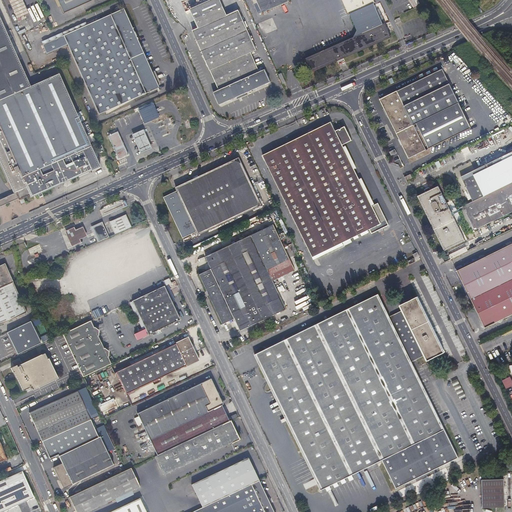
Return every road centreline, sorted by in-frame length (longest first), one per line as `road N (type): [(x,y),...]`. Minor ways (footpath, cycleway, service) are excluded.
road 1 (unclassified): [(511,426),(344,85)]
road 2 (unclassified): [(135,178),(293,511)]
road 3 (unknown): [(140,234),(97,254),(87,276),(98,296),(110,298),(152,276),(153,264)]
road 4 (unclassified): [(154,0),(218,142)]
road 5 (secondary): [(482,25),(344,85)]
road 6 (secondary): [(135,178),(0,239)]
road 7 (unknown): [(223,365),(127,413),(139,450)]
road 8 (secondary): [(344,85),(218,142)]
road 9 (unknown): [(257,436),(162,481),(166,508)]
road 10 (unclassified): [(0,394),(52,511)]
road 11 (unknown): [(397,193),(511,138)]
road 12 (unknown): [(171,255),(280,202)]
